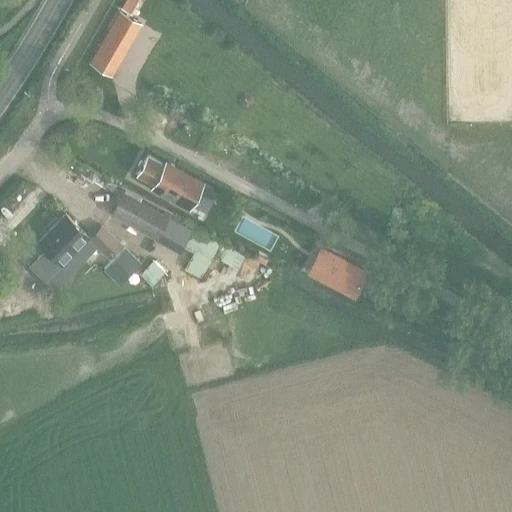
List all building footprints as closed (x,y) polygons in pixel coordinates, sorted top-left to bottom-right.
[(115,59),(128,39),(107,26),(95,47),(115,59)] [(151,187),(188,207),(202,181),(165,161),(163,165),(147,156),(137,174),(153,183),(151,187)] [(124,194),(112,215),(154,238),(166,217),(124,194)] [(85,257),(96,245),(107,256),(112,260),(124,247),(120,243),(101,225),(89,237),(64,213),(38,240),(60,262),(75,247),(85,257)] [(112,260),(103,269),(119,284),(140,262),(124,247),(112,260)] [(332,253),(322,272),(357,291),(368,272),(332,253)] [(151,285),(164,273),(152,261),(139,273),(151,285)]
